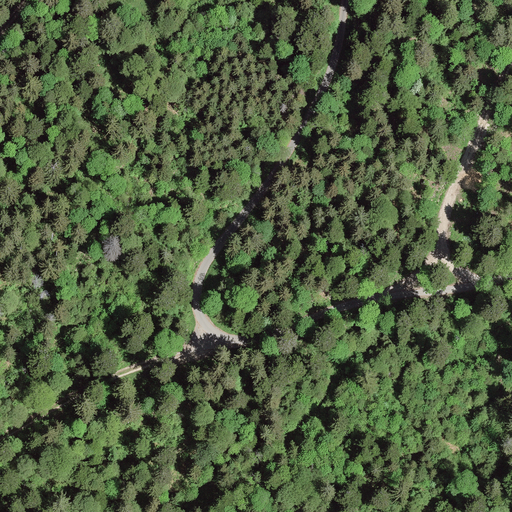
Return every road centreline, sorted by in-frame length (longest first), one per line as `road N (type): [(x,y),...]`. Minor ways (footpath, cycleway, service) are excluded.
road 1 (unclassified): [(345,0),(319,101),(207,262),(196,294),(199,315),(224,338),(248,340),(358,302),(511,271)]
road 2 (track): [(511,60),(441,226),(438,249),(474,283)]
road 3 (track): [(0,437),(113,374),(198,349),(213,332)]
